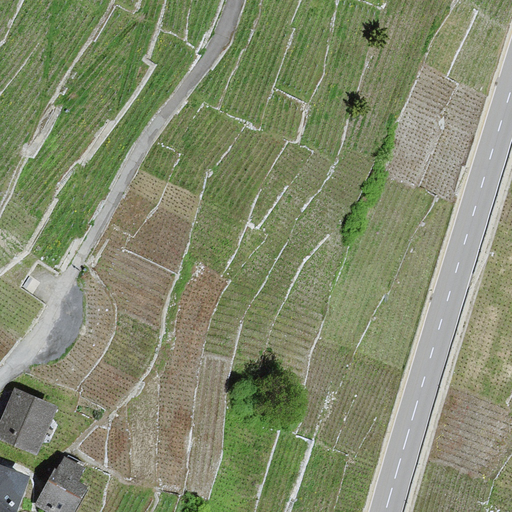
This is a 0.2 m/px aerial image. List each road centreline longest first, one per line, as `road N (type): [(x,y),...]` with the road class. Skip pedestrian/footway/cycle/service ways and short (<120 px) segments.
road 1 (unclassified): [(235,0),(219,42),(152,131),(46,320),(0,378)]
road 2 (secondary): [(511,89),(386,511)]
